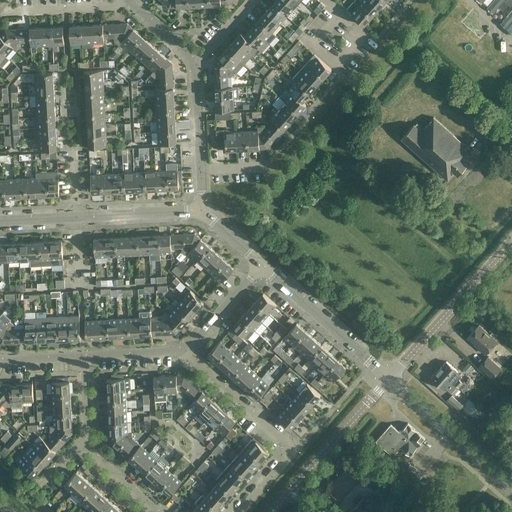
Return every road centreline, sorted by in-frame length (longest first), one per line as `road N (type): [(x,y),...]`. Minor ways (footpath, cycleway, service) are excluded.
road 1 (residential): [(191,353),(296,447),(236,511)]
road 2 (residential): [(203,213),(0,224)]
road 3 (tertiary): [(390,378),(511,243)]
road 4 (tertiary): [(270,511),(390,378)]
road 5 (residential): [(390,378),(266,267)]
road 6 (tertiary): [(511,489),(390,378)]
